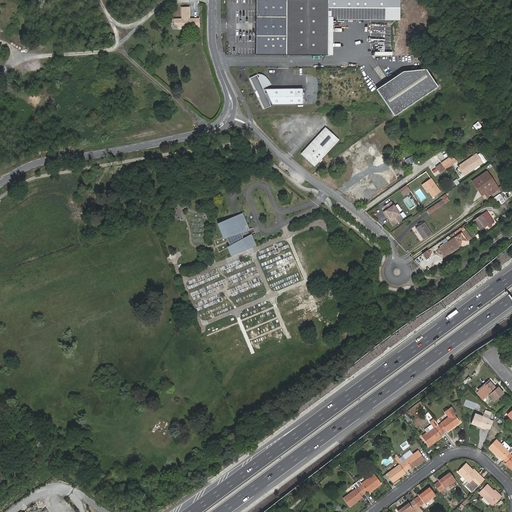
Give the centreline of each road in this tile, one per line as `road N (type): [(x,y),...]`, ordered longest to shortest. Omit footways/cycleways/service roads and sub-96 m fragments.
road 1 (motorway): [(511,277),(194,511)]
road 2 (motorway): [(221,511),(511,298)]
road 3 (residential): [(0,184),(39,161),(211,130),(229,112)]
road 4 (residential): [(229,112),(385,235),(397,258)]
road 5 (residential): [(372,511),(458,452),(483,459),(511,489)]
